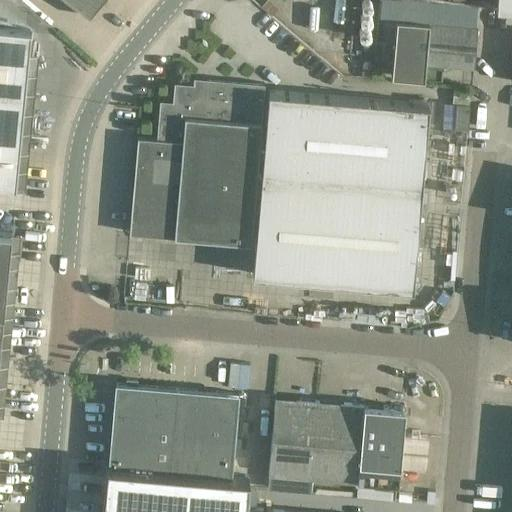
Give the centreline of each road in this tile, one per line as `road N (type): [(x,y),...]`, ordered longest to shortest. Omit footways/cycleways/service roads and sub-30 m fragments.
road 1 (residential): [(487,354),(59,318)]
road 2 (residential): [(59,318),(79,134),(96,98),(175,0)]
road 3 (residential): [(487,354),(511,123)]
road 4 (residential): [(44,511),(59,318)]
road 5 (residential): [(475,511),(487,354)]
